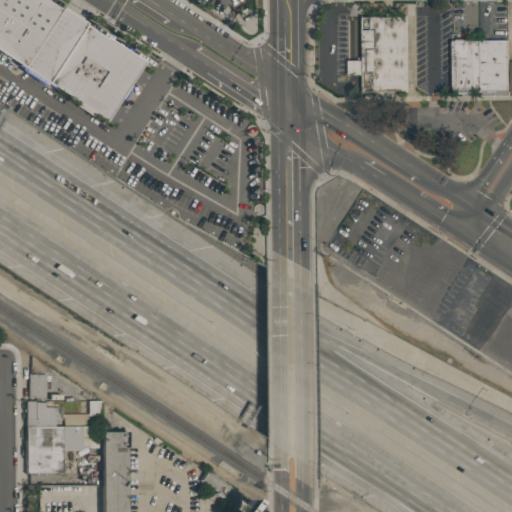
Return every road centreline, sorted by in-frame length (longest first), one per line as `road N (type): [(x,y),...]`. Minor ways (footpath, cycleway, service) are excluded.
road 1 (motorway): [(511,489),(129,234)]
road 2 (motorway): [(511,434),(129,234)]
road 3 (motorway): [(0,226),(243,385)]
road 4 (motorway): [(243,385),(440,511)]
road 5 (motorway): [(243,385),(395,511)]
road 6 (residential): [(288,92),(153,0)]
road 7 (tertiary): [(421,176),(288,92)]
road 8 (residential): [(6,360),(6,511)]
road 9 (secondary): [(290,303),(290,449)]
road 10 (secondary): [(288,124),(289,262)]
road 11 (tertiary): [(359,168),(471,240)]
